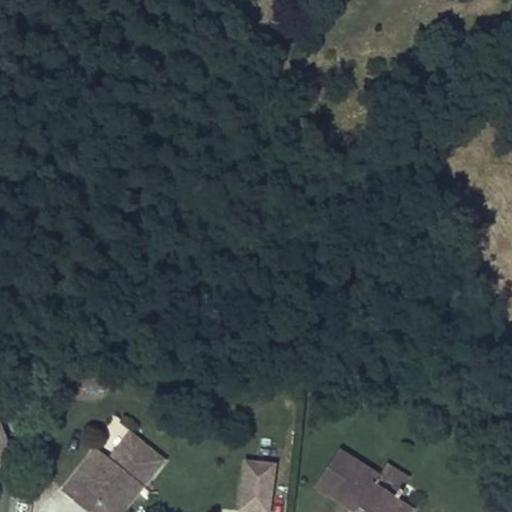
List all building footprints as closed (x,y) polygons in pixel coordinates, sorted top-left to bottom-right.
[(0,471),(21,461),(0,417),(0,471)] [(97,447),(72,480),(88,493),(99,479),(129,502),(170,449),(140,424),(122,448),(113,459),(97,447)] [(362,511),(393,511),(395,511),(398,511),(404,511),(417,491),(409,486),(422,468),(396,453),(391,463),(350,436),(327,473),(371,498),(362,511)] [(122,448),(106,437),(97,447),(113,459),(122,448)] [(402,444),(396,453),(422,468),(426,461),(402,444)] [(239,511),(274,511),(278,465),(243,463),(239,511)] [(121,511),(129,502),(99,479),(88,493),(112,511),(121,511)] [(398,511),(395,511),(393,511),(417,511),(426,498),(417,491),(404,511),(398,511)]
